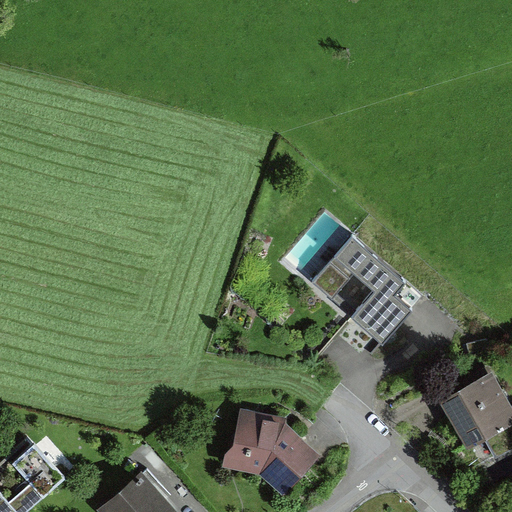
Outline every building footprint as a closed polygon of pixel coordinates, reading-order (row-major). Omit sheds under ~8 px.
[(425,292),(353,231),(313,279),(385,339),(425,292)] [(467,444),(511,418),(511,402),(491,366),(439,395),(467,444)] [(286,490),(322,447),(288,417),(290,411),(243,402),(236,434),(227,446),(224,461),(260,469),(286,490)] [(0,511),(22,511),(64,473),(33,440),(28,444),(22,437),(0,458),(0,511)] [(105,511),(176,511),(182,507),(145,464),(99,504),(105,511)]
